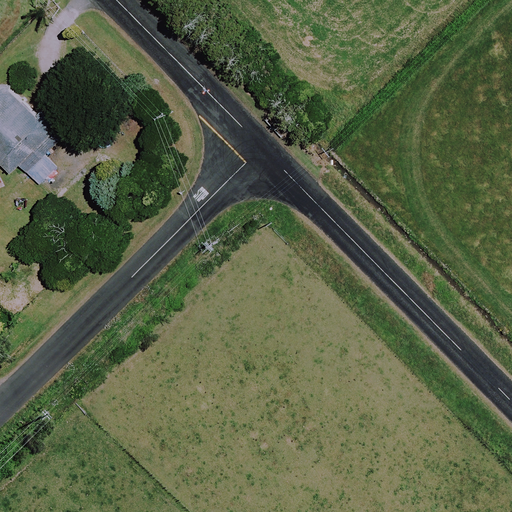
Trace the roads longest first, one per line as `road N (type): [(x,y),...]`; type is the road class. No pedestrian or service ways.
road 1 (residential): [(0,407),(263,147)]
road 2 (unclassified): [(511,399),(263,147)]
road 3 (unclassified): [(263,147),(117,0)]
